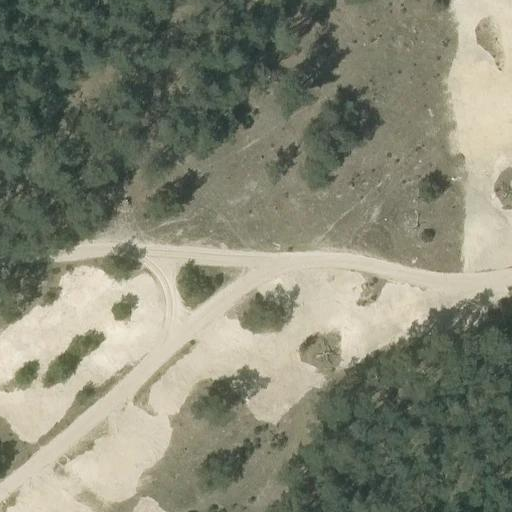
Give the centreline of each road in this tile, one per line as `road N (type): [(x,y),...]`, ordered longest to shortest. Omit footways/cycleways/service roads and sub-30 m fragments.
road 1 (track): [(511,279),(431,283),(370,264),(287,262),(239,277),(0,492)]
road 2 (track): [(287,262),(193,264),(94,248),(0,264)]
